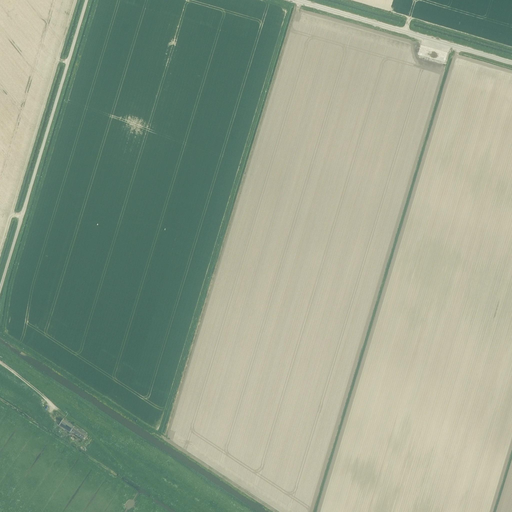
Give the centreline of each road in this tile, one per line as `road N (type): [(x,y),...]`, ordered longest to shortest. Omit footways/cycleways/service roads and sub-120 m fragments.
road 1 (unclassified): [(0,288),(86,0)]
road 2 (tertiary): [(511,62),(295,0)]
road 3 (track): [(189,511),(63,413)]
